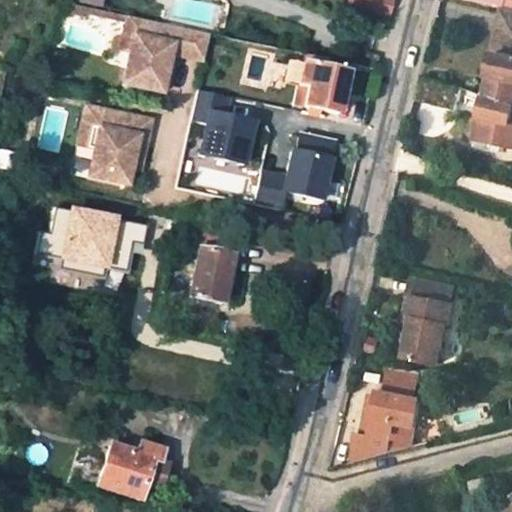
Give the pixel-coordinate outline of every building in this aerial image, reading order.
[(392,0),(347,0),(346,6),(389,14),(392,0)] [(469,0),(495,6),(505,8),(506,0),(469,0)] [(511,37),(511,10),(505,8),(495,6),(493,15),(503,17),(499,35),(511,37)] [(208,34),(128,16),(124,35),(132,37),(122,84),(161,93),(170,53),(203,61),(208,34)] [(511,37),(499,35),(494,56),(511,59),(511,37)] [(376,57),(354,52),(351,65),(373,70),(376,57)] [(303,62),(347,72),(348,65),(305,55),(303,62)] [(511,59),(494,56),(486,97),(511,105),(511,59)] [(302,108),(337,115),(342,93),(346,94),(348,79),(345,78),(347,72),(303,62),(298,85),(307,88),(305,97),(302,108)] [(416,101),(456,109),(462,89),(423,76),(416,101)] [(298,85),(296,95),(305,97),(307,88),(298,85)] [(252,123),(222,117),(227,98),(195,91),(189,122),(205,125),(198,156),(242,166),(252,123)] [(470,99),(478,101),(474,114),(481,116),(486,97),(472,92),(470,99)] [(481,116),(476,140),(511,146),(511,105),(486,97),(481,116)] [(85,107),(79,132),(96,136),(93,150),(87,177),(126,186),(130,169),(137,138),(146,140),(150,121),(85,107)] [(79,132),(76,146),(93,150),(96,136),(79,132)] [(279,212),(283,193),(320,201),(333,141),(299,133),(295,153),(290,152),(285,179),(259,173),(252,206),(279,212)] [(146,140),(137,138),(130,169),(139,172),(146,140)] [(147,224),(56,207),(51,233),(42,232),(39,252),(63,256),(61,268),(107,276),(109,265),(127,269),(132,240),(144,242),(147,224)] [(189,299),(223,305),(232,258),(224,257),(226,241),(198,236),(195,254),(197,254),(189,299)] [(401,333),(409,335),(404,358),(438,365),(446,326),(450,322),(452,317),(452,311),(450,306),(453,289),(412,281),(401,333)] [(386,395),(417,400),(422,372),(391,368),(386,395)] [(0,398),(5,399),(11,373),(0,371),(0,398)] [(414,443),(422,400),(417,400),(386,395),(380,394),(378,400),(373,431),(372,438),(358,437),(351,463),(391,452),(393,440),(414,443)] [(378,400),(370,399),(364,430),(373,431),(378,400)] [(155,479),(164,453),(139,445),(135,455),(108,447),(96,488),(138,503),(143,487),(159,492),(163,481),(155,479)] [(511,511),(511,497),(496,510),(498,511),(511,511)]
